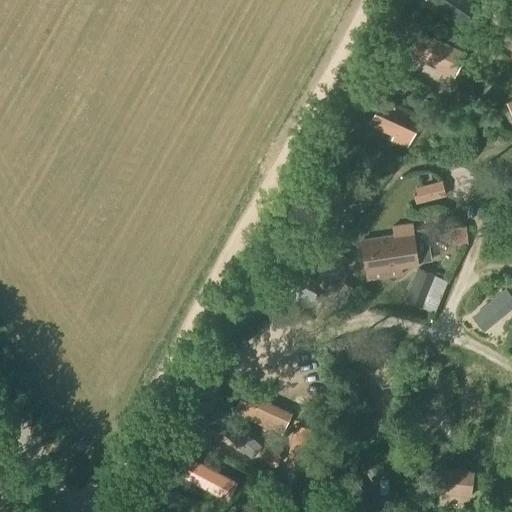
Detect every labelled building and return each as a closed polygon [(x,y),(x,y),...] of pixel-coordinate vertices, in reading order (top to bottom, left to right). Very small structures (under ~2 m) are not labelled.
[(426,0),(425,3),(458,21),(468,0),(426,0)] [(453,77),(464,54),(423,34),(412,57),(453,77)] [(407,149),(420,121),(394,108),(396,104),(381,97),(368,126),(393,137),(390,142),(407,149)] [(367,281),(402,276),(401,268),(417,265),(411,225),(392,227),(393,236),(361,241),(367,281)] [(450,247),(468,245),(466,227),(448,229),(450,247)] [(339,312),(351,289),(340,283),(351,262),(312,242),(292,281),(327,299),(325,304),(339,312)] [(435,312),(447,282),(417,270),(405,300),(435,312)] [(470,313),(475,326),(511,312),(511,305),(509,298),(470,313)] [(451,392),(408,387),(406,404),(450,409),(451,392)] [(213,433),(250,450),(258,434),(221,417),(213,433)] [(312,428),(293,424),(285,463),(304,467),(312,428)] [(247,459),(251,450),(235,444),(232,453),(247,459)] [(399,451),(402,502),(418,501),(414,450),(399,451)] [(185,452),(176,469),(227,497),(236,480),(185,452)] [(490,454),(492,497),(508,497),(506,454),(490,454)] [(355,463),(344,469),(364,503),(375,496),(355,463)] [(470,499),(474,472),(439,467),(436,494),(470,499)]
